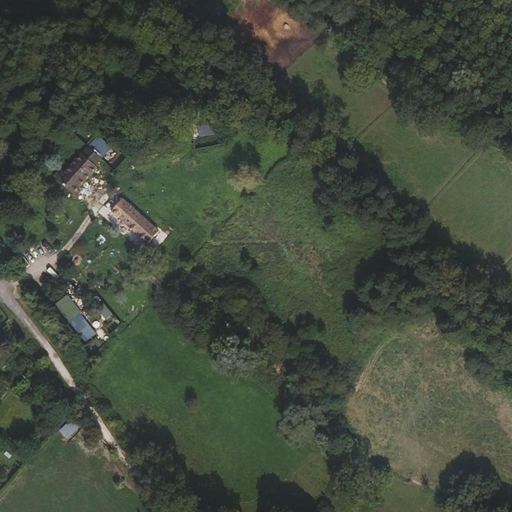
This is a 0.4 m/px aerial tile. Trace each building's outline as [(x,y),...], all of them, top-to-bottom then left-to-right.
[(98,167),(83,154),(80,157),(94,172),(98,167)] [(80,186),(94,172),(80,157),(66,173),(61,169),(54,176),(76,196),(83,189),(80,186)] [(142,218),(121,199),(109,212),(126,228),(132,221),(135,225),(142,218)] [(87,345),(99,336),(67,295),(55,304),(87,345)] [(72,418),(59,431),(68,439),(80,426),(72,418)]
